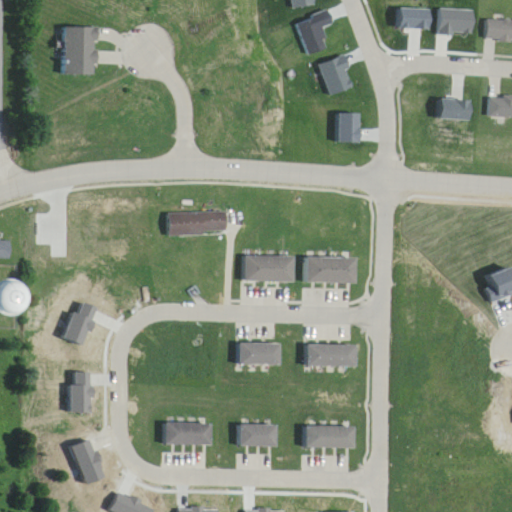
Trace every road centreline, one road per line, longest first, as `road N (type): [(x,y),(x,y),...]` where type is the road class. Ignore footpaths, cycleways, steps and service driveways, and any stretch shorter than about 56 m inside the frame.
road 1 (residential): [(385,311),(137,317),(119,334),(110,417),(116,451),(143,472),(375,484)]
road 2 (residential): [(374,511),(391,118),(386,62),(355,0)]
road 3 (residential): [(511,175),(187,157),(86,164),(0,184)]
road 4 (residential): [(386,62),(420,50),(511,56)]
road 5 (residential): [(187,157),(187,120),(169,73),(145,48)]
